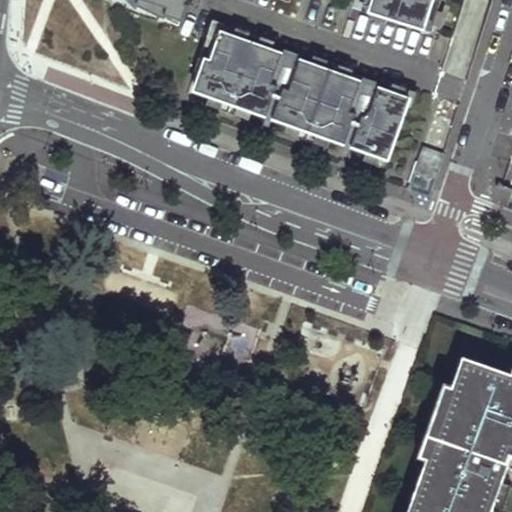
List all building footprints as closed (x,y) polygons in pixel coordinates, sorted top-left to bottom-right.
[(131,0),(141,8),(142,4),(143,0),(131,0)] [(143,0),(142,4),(179,21),(185,0),(143,0)] [(374,0),(373,4),(391,9),(388,17),(424,28),(432,0),(374,0)] [(432,0),(424,28),(432,31),(441,0),(432,0)] [(391,9),(373,4),(371,11),(388,17),(391,9)] [(277,59),(215,37),(204,67),(199,65),(188,96),(262,122),(267,124),(340,150),(347,153),(386,166),(407,105),(374,93),(357,87),(295,65),(277,59)] [(416,169),(438,176),(445,153),(424,147),(416,169)] [(155,306),(173,312),(182,285),(164,279),(155,306)] [(511,374),(464,358),(409,511),(492,511),(511,458),(511,374)]
